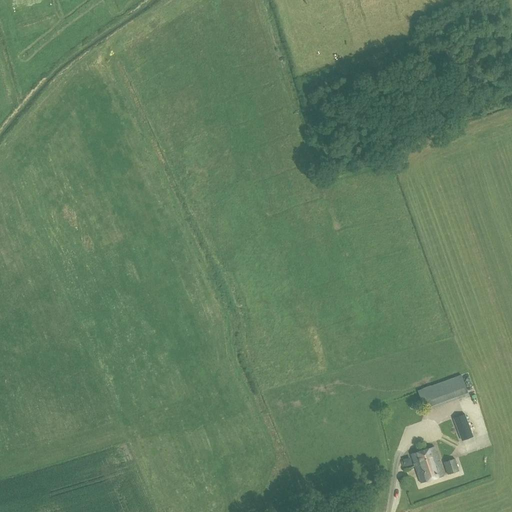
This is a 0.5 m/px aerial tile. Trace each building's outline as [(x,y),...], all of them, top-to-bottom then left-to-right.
[(399,23),(393,20),(387,31),(393,34),(399,23)] [(296,146),(294,139),(282,143),(285,150),(296,146)] [(428,400),(430,408),(458,398),(456,390),(437,397),(437,396),(428,400)] [(453,418),(461,440),(472,436),(464,414),(453,418)] [(411,454),(420,483),(446,474),(443,466),(441,467),(434,446),(411,454)] [(443,462),(447,475),(459,471),(455,458),(443,462)]
